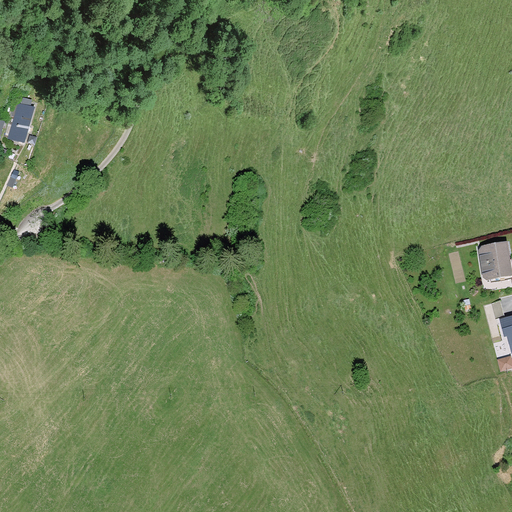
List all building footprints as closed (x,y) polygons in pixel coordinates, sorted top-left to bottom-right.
[(20,97),(8,139),(25,144),(37,101),(20,97)] [(511,282),(511,255),(510,247),(481,253),(488,287),(511,282)] [(501,301),(493,302),(496,315),(504,314),(501,301)] [(511,321),(503,323),(511,355),(511,321)] [(511,356),(499,359),(501,370),(511,368),(511,356)]
